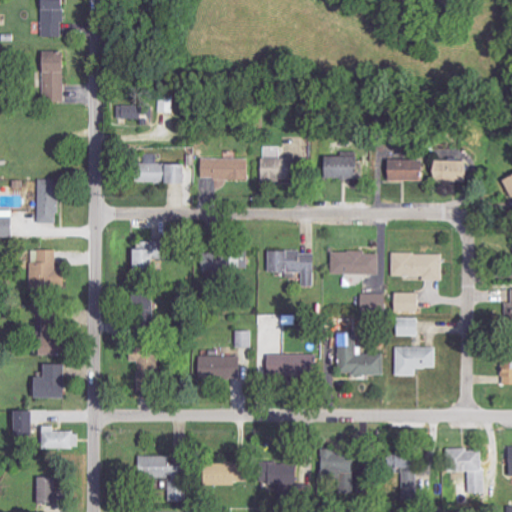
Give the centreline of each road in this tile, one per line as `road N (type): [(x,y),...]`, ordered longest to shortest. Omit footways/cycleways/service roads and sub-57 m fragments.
road 1 (residential): [(96,511),(101,0)]
road 2 (residential): [(97,417),(511,414)]
road 3 (residential): [(98,210),(464,215)]
road 4 (residential): [(464,215),(466,415)]
